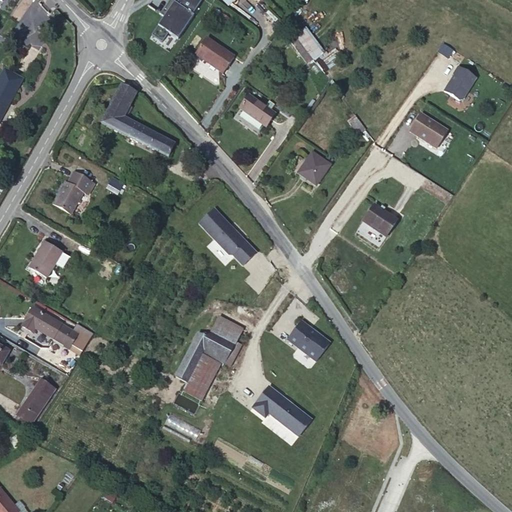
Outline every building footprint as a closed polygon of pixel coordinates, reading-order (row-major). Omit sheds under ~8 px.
[(198,0),(172,0),(157,22),(176,37),(192,12),(198,0)] [(229,19),(222,14),(219,19),(225,24),(229,19)] [(323,50),(306,28),(295,36),(305,49),(312,58),(323,50)] [(305,49),(295,36),(289,40),(299,54),(305,49)] [(234,57),(207,39),(195,55),(222,74),(234,57)] [(452,51),(442,45),(437,52),(447,58),(452,51)] [(312,58),(305,49),(299,54),(306,63),(312,58)] [(476,79),(456,68),(452,75),(453,75),(443,92),(461,102),(476,79)] [(4,69),(0,76),(0,120),(23,79),(4,69)] [(121,85),(101,124),(168,158),(175,144),(123,118),(137,92),(121,85)] [(275,114),(249,97),(240,109),(266,126),(275,114)] [(447,132),(419,115),(408,133),(436,150),(447,132)] [(365,130),(355,116),(347,121),(358,135),(365,130)] [(316,186),(330,165),(312,153),(298,174),(316,186)] [(52,205),(70,216),(83,193),(86,195),(92,183),(74,172),(67,184),(65,182),(52,205)] [(127,187),(121,184),(118,188),(124,192),(127,187)] [(379,209),(374,205),(363,221),(386,237),(397,221),(383,211),(379,209)] [(255,255),(214,210),(199,224),(229,256),(232,256),(242,267),(255,255)] [(46,279),(62,253),(46,244),(31,269),(46,279)] [(72,332),(33,308),(22,326),(32,333),(35,329),(80,355),(92,335),(76,325),(72,332)] [(198,334),(175,377),(187,384),(203,354),(204,351),(226,363),(237,341),(243,330),(219,317),(212,329),(214,330),(209,339),(198,334)] [(300,322),(287,341),(316,362),(329,343),(300,322)] [(237,341),(226,363),(231,366),(242,344),(237,341)] [(217,361),(203,354),(187,384),(183,392),(197,399),(217,361)] [(33,416),(51,389),(41,382),(23,409),(33,416)] [(311,418),(265,384),(250,406),(265,417),(268,413),(298,436),(311,418)] [(33,416),(23,409),(18,416),(28,423),(33,416)] [(18,511),(0,489),(0,511),(18,511)]
